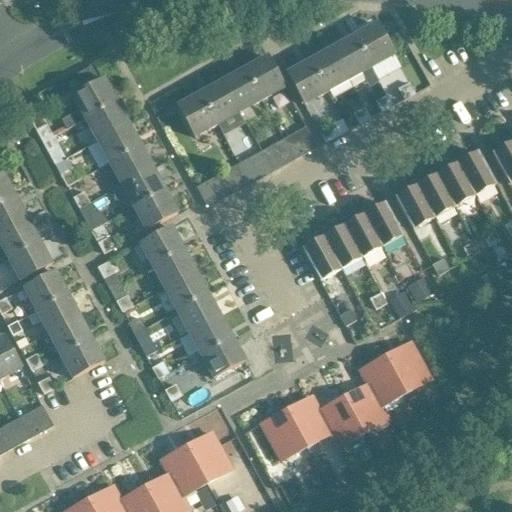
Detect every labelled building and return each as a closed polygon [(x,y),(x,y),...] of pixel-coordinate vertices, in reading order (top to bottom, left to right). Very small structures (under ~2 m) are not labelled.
[(354,39),(371,70),(394,58),(376,26),(354,39)] [(349,83),(371,70),(354,39),(331,51),(349,83)] [(327,95),(349,83),(331,51),(309,63),(327,95)] [(244,72),(262,103),(285,91),(267,59),(244,72)] [(304,107),(327,95),(309,63),(287,76),(304,107)] [(240,115),(262,103),(244,72),(222,84),(240,115)] [(70,130),(75,127),(85,122),(116,105),(104,82),(72,99),(79,112),(61,122),(66,132),(70,130)] [(218,127),(240,115),(222,84),(200,96),(218,127)] [(404,102),(415,96),(409,86),(398,92),(404,102)] [(195,140),(218,127),(200,96),(177,108),(195,140)] [(381,114),(392,109),(387,98),(376,104),(381,114)] [(116,105),(85,122),(88,128),(97,144),(128,126),(116,105)] [(359,127),(370,121),(364,110),(354,116),(359,127)] [(43,145),(59,136),(53,139),(41,116),(30,122),(43,145)] [(109,166),(141,149),(128,126),(97,144),(109,166)] [(330,129),(320,135),(325,145),(336,139),(330,129)] [(306,130),(294,136),(306,156),(317,150),(306,130)] [(59,136),(43,145),(55,167),(65,161),(57,145),(62,142),(59,136)] [(294,162),(306,156),(294,136),(283,142),(294,162)] [(283,142),(272,148),(283,169),(294,162),(283,142)] [(510,188),(511,186),(511,145),(492,157),(510,188)] [(272,175),(283,169),(272,148),(261,154),(272,175)] [(121,188),(153,171),(141,149),(109,166),(121,188)] [(261,181),(272,175),(261,154),(250,160),(261,181)] [(457,167),(474,198),(496,186),(478,155),(457,167)] [(250,187),(261,181),(250,160),(239,166),(250,187)] [(240,193),(250,187),(239,166),(228,172),(240,193)] [(454,209),(474,198),(457,167),(437,178),(454,209)] [(121,188),(112,193),(118,204),(133,210),(165,193),(153,171),(121,188)] [(71,172),(61,178),(67,189),(77,183),(71,172)] [(229,199),(240,193),(228,172),(218,178),(229,199)] [(0,207),(15,199),(3,176),(0,177),(0,207)] [(219,204),(229,199),(218,178),(207,184),(219,204)] [(434,221),(454,209),(437,178),(416,189),(434,221)] [(208,210),(219,204),(207,184),(197,190),(208,210)] [(412,232),(434,221),(416,189),(395,201),(412,232)] [(165,193),(133,210),(146,233),(177,216),(165,193)] [(79,211),(90,205),(84,194),(73,200),(79,211)] [(0,235),(27,222),(15,199),(0,207),(0,235)] [(79,211),(91,233),(109,223),(92,204),(90,205),(79,211)] [(364,218),(382,249),(403,238),(385,206),(364,218)] [(361,260),(382,249),(364,218),(344,229),(361,260)] [(0,246),(8,261),(39,244),(27,222),(0,235),(0,246)] [(152,269),(184,252),(171,229),(140,246),(152,269)] [(341,272),(361,260),(344,229),(323,240),(341,272)] [(494,233),(483,239),(489,250),(500,244),(494,233)] [(108,240),(98,245),(104,256),(114,251),(108,240)] [(320,283),(341,272),(323,240),(302,252),(320,283)] [(39,244),(8,261),(20,284),(51,267),(39,244)] [(474,244),(463,250),(469,261),(479,255),(474,244)] [(164,291),(196,274),(184,252),(152,269),(164,291)] [(443,261),(432,267),(438,278),(449,272),(443,261)] [(110,292),(120,287),(108,264),(98,270),(110,292)] [(36,314),(67,297),(55,274),(24,291),(36,314)] [(177,314),(208,297),(196,274),(164,291),(177,314)] [(410,303),(422,295),(414,284),(402,293),(410,303)] [(393,313),(403,308),(393,286),(383,290),(393,313)] [(120,287),(110,292),(122,314),(133,309),(120,287)] [(380,296),(370,302),(376,312),(386,306),(380,296)] [(41,323),(13,338),(19,351),(48,335),(48,336),(79,319),(67,297),(36,314),(41,323)] [(189,336),(220,319),(208,297),(177,314),(189,336)] [(6,300),(0,303),(0,314),(1,317),(12,311),(6,300)] [(350,312),(339,318),(345,329),(356,323),(350,312)] [(157,313),(145,317),(159,353),(171,349),(157,313)] [(60,358),(91,341),(79,319),(48,336),(60,358)] [(201,358),(232,341),(220,319),(189,336),(201,358)] [(134,337),(145,331),(139,320),(128,326),(134,337)] [(17,324),(7,329),(13,338),(22,333),(17,324)] [(145,331),(134,337),(146,359),(157,353),(145,331)] [(0,341),(0,382),(21,371),(4,339),(0,341)] [(91,341),(60,358),(72,381),(104,364),(91,341)] [(232,341),(201,358),(213,381),(245,364),(232,341)] [(385,360),(405,396),(430,382),(410,346),(385,360)] [(36,357),(26,362),(31,373),(42,368),(36,357)] [(381,409),(405,396),(385,360),(360,374),(368,388),(368,387),(380,410),(381,409)] [(169,375),(163,364),(152,370),(158,381),(169,375)] [(49,380),(38,386),(44,396),(54,391),(49,380)] [(175,387),(165,393),(171,404),(181,398),(175,387)] [(389,423),(381,409),(380,410),(368,387),(368,388),(343,401),(363,437),(389,423)] [(408,401),(416,416),(429,409),(421,394),(408,401)] [(319,414),(311,400),(287,413),(306,450),(330,437),(331,436),(319,414)] [(338,451),(363,437),(343,401),(319,414),(331,436),(330,437),(338,451)] [(416,420),(408,406),(397,412),(404,426),(416,420)] [(31,415),(42,435),(53,429),(42,408),(31,415)] [(281,463),(306,450),(287,413),(261,427),(281,463)] [(30,441),(42,435),(31,415),(19,421),(30,441)] [(19,447),(30,441),(19,421),(8,427),(19,447)] [(0,438),(8,453),(19,447),(8,427),(0,431),(0,438)] [(186,450),(206,486),(232,472),(211,436),(186,450)] [(0,457),(8,453),(0,438),(0,457)] [(367,449),(358,454),(363,463),(372,458),(367,449)] [(182,499),(206,486),(186,450),(161,463),(169,477),(181,500),(182,499)] [(189,511),(182,499),(181,500),(169,477),(144,490),(156,511),(189,511)] [(124,511),(120,504),(120,503),(113,490),(88,503),(92,511),(124,511)] [(156,511),(144,490),(120,503),(120,504),(124,511),(156,511)] [(226,505),(230,511),(240,511),(243,511),(242,509),(237,499),(226,505)] [(92,511),(88,503),(71,511),(92,511)]
